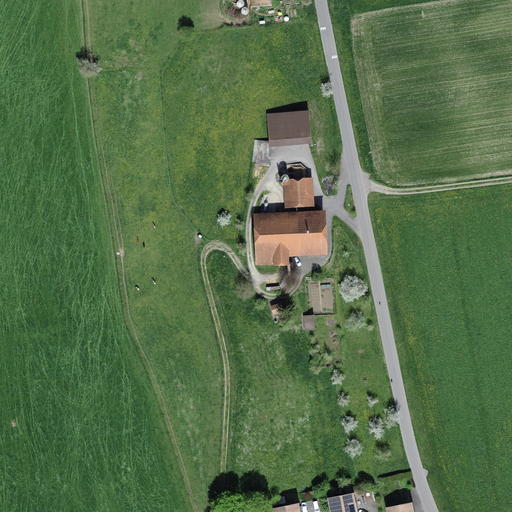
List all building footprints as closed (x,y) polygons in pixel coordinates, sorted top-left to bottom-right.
[(270,141),(308,138),(306,113),(268,116),(270,141)] [(255,140),(252,161),(268,163),(271,142),(255,140)] [(290,182),(291,205),(308,204),(306,181),(290,182)] [(287,263),(286,249),(323,248),(321,213),(308,213),(308,219),(257,221),(259,264),(287,263)] [(304,317),(305,329),(313,329),(312,316),(304,317)] [(329,498),(331,511),(355,511),(352,494),(329,498)] [(388,508),(388,511),(412,511),(410,503),(388,508)]
